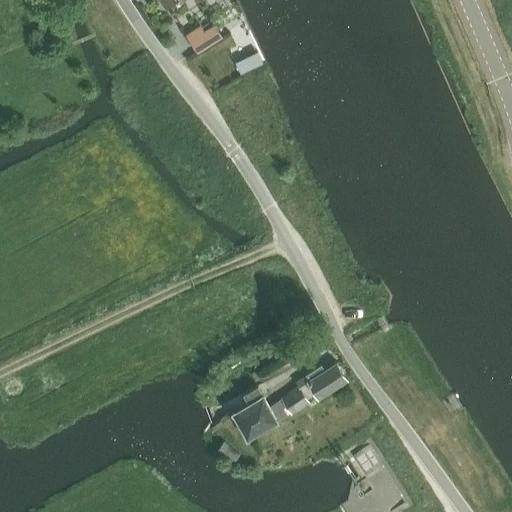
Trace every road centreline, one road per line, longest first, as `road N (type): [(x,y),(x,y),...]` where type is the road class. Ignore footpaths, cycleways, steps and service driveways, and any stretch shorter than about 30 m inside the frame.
road 1 (unclassified): [(465,511),(338,338),(264,198),(123,0)]
road 2 (track): [(0,373),(288,241)]
